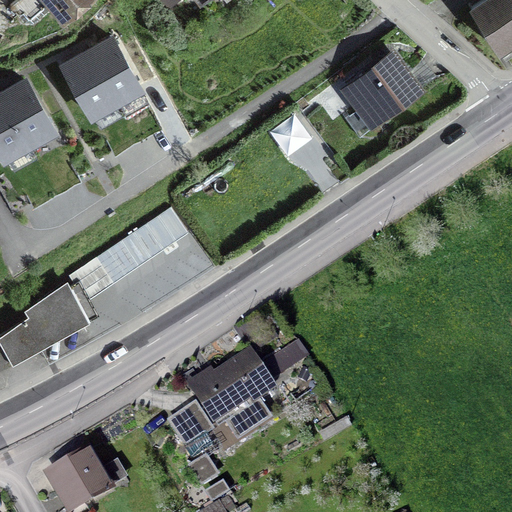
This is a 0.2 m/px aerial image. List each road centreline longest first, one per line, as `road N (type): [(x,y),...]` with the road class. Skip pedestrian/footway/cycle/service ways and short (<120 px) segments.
road 1 (primary): [(0,426),(168,333),(502,111)]
road 2 (residential): [(382,0),(476,76),(502,111)]
